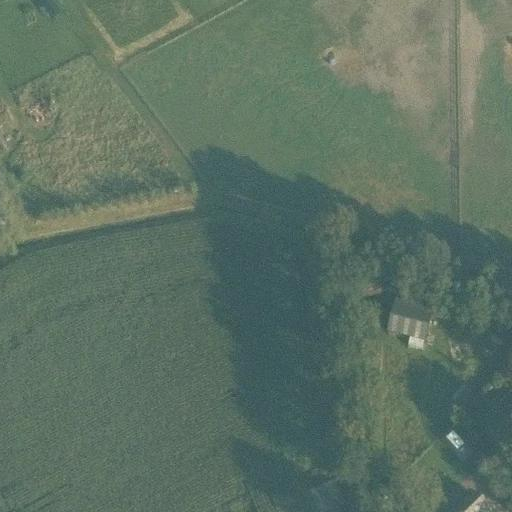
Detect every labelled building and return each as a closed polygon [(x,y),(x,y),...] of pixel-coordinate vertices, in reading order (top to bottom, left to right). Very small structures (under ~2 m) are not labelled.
[(431,326),(435,308),(396,298),(391,316),(431,326)] [(511,456),(511,395),(511,394),(477,428),(508,460),(511,456)] [(393,413),(376,415),(382,452),(399,449),(393,413)] [(343,504),(334,484),(313,494),(320,511),(337,511),(335,507),(343,504)] [(487,511),(480,504),(466,491),(444,511),(487,511)]
